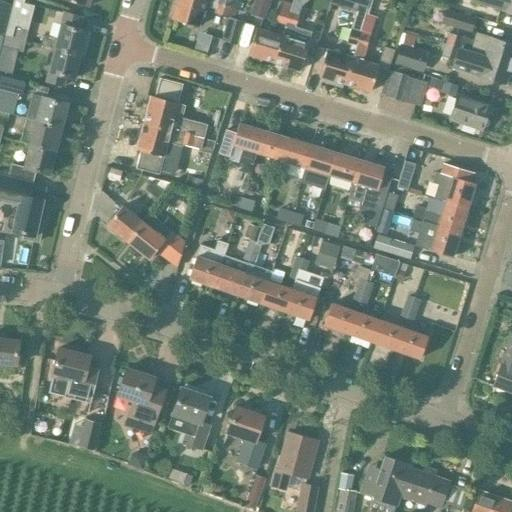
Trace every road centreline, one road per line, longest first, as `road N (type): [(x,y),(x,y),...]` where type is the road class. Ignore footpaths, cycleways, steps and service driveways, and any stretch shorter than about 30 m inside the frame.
road 1 (residential): [(511,169),(122,47)]
road 2 (residential): [(443,422),(59,294)]
road 3 (residential): [(59,294),(122,47)]
road 4 (residential): [(443,422),(511,206)]
